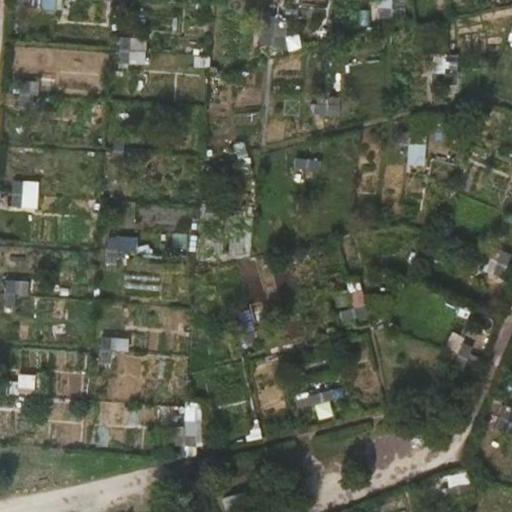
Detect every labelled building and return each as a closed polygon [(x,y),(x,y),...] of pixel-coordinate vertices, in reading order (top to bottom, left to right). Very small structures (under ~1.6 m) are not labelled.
[(110,40),(111,0),(33,0),(33,9),(61,10),(60,38),(110,40)] [(207,45),(207,10),(184,10),(183,36),(165,36),(165,44),(207,45)] [(120,36),(119,62),(146,63),(147,37),(120,36)] [(103,87),(104,64),(61,63),(61,86),(103,87)] [(309,65),(308,82),(328,83),(329,65),(309,65)] [(102,98),(52,96),(50,142),(100,144),(102,98)] [(38,207),(39,181),(13,179),(11,206),(38,207)] [(452,326),(459,302),(429,293),(422,318),(452,326)]
